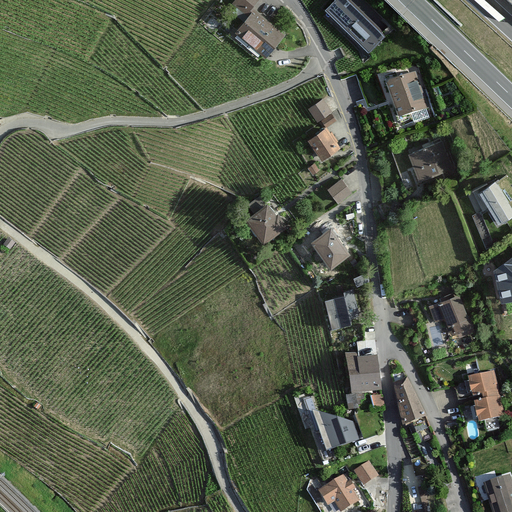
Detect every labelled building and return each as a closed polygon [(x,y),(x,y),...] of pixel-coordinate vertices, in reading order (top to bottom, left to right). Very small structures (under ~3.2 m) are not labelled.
[(256,0),(237,0),(237,1),(248,10),(256,0)] [(352,0),(334,0),(324,10),(368,54),(387,35),(352,0)] [(285,32),(256,9),(240,29),(268,52),(285,32)] [(335,51),(339,61),(354,55),(350,45),(335,51)] [(414,74),(387,82),(398,116),(424,107),(414,74)] [(324,99),(312,107),(319,118),(331,111),(324,99)] [(328,129),(313,138),(325,156),(340,146),(328,129)] [(442,142),(411,153),(419,177),(450,166),(442,142)] [(320,169),(316,164),(311,167),(315,173),(320,169)] [(349,194),(340,182),(329,190),(338,202),(349,194)] [(511,213),(511,207),(496,182),(485,188),(504,218),(511,213)] [(269,204),(251,217),(267,238),(287,224),(279,213),(277,215),(269,204)] [(333,227),(317,239),(331,256),(326,260),(330,265),(347,252),(334,236),(338,233),(333,227)] [(12,242),(7,239),(3,244),(8,248),(12,242)] [(511,256),(496,269),(502,299),(511,295),(511,256)] [(326,297),(334,327),(362,321),(354,291),(326,297)] [(460,296),(432,307),(437,319),(447,316),(450,324),(455,322),(461,337),(475,331),(470,317),(468,318),(460,296)] [(360,355),(377,353),(375,339),(358,341),(360,355)] [(353,343),(343,343),(350,393),(379,389),(374,356),(356,358),(353,343)] [(492,373),(470,378),(475,395),(483,393),(485,402),(476,404),(481,421),(503,415),(492,373)] [(405,379),(394,384),(403,426),(424,416),(405,379)] [(380,396),(371,398),(374,409),(382,407),(380,396)] [(353,421),(313,409),(327,450),(359,439),(353,421)] [(368,464),(355,472),(362,484),(376,475),(368,464)] [(342,477),(318,492),(327,506),(333,502),(338,511),(339,511),(357,501),(350,490),(353,488),(349,483),(346,484),(342,477)] [(511,491),(507,477),(485,485),(493,506),(490,507),(491,511),(504,511),(511,509),(511,491)] [(415,511),(431,511),(428,482),(419,484),(425,508),(415,511)]
